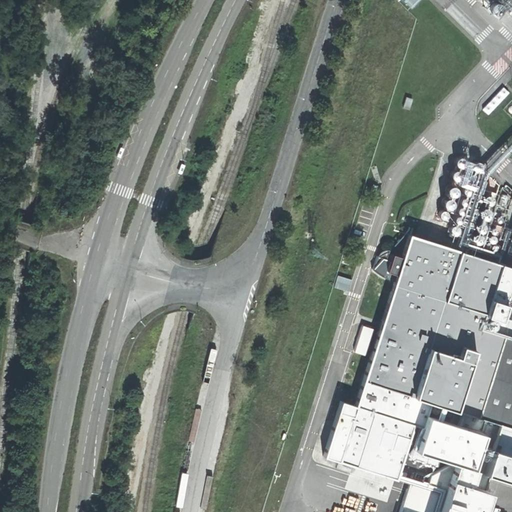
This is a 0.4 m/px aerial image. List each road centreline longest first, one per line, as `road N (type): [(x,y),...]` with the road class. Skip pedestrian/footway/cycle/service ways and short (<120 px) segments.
road 1 (unclassified): [(234,283),(258,248),(337,0)]
road 2 (secondary): [(205,0),(135,141),(96,260)]
road 3 (secondary): [(96,260),(67,373),(47,511)]
road 4 (unclassified): [(190,511),(234,283)]
road 5 (secondary): [(145,212),(234,0)]
road 6 (secondary): [(77,511),(106,347)]
